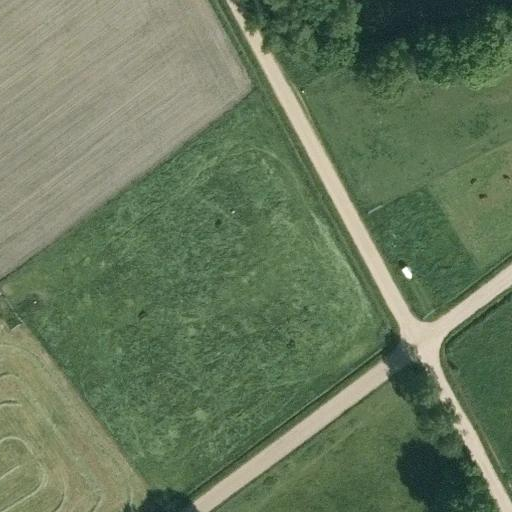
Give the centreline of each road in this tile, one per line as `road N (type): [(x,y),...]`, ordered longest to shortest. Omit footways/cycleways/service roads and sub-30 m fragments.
road 1 (track): [(509,511),(235,0)]
road 2 (track): [(420,341),(193,511)]
